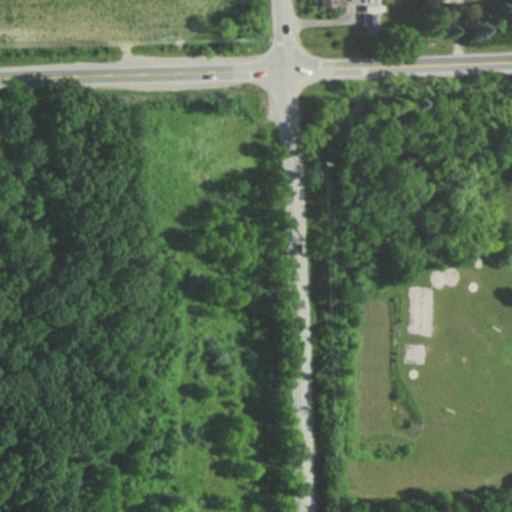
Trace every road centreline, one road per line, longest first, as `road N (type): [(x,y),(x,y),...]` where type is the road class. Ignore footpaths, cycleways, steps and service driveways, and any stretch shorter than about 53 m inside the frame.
road 1 (track): [(291,103),(207,178),(187,212),(184,466),(169,493),(144,507),(61,511)]
road 2 (tertiary): [(288,0),(304,511)]
road 3 (tertiary): [(0,75),(290,68)]
road 4 (tertiary): [(290,68),(511,61)]
